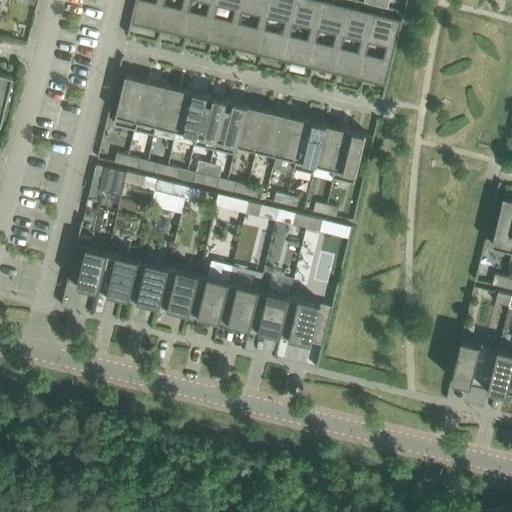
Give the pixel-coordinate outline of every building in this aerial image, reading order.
[(136,0),(132,22),(160,29),(158,36),(159,36),(166,4),(167,0),(157,0),(157,2),(150,0),(136,0)] [(166,4),(159,36),(161,29),(185,35),(183,42),(184,42),(192,10),(194,0),(185,0),(184,8),(166,4)] [(192,10),(184,42),(185,42),(186,35),(210,41),(209,48),(217,16),(220,5),(221,0),(199,0),(212,3),(209,14),(192,10)] [(217,16),(209,48),(210,48),(212,41),(236,47),(234,54),(235,54),(242,22),(245,11),(247,0),(221,0),(220,5),(237,9),(234,21),(217,16)] [(242,22),(235,54),(235,55),(237,48),(261,54),(259,61),(260,61),(268,29),(270,17),(274,0),(247,0),(245,11),(263,15),(260,27),(242,22)] [(268,29),(260,61),(262,54),(286,60),(284,67),(285,67),(293,35),(296,23),(301,0),(274,0),(270,17),(288,21),(285,33),(268,29)] [(293,35),(285,67),(286,67),(287,60),(311,66),(310,73),(318,41),(321,30),(328,1),(324,0),(301,0),(296,23),(313,28),(310,39),(293,35)] [(318,41),(310,73),(311,73),(313,66),(337,72),(335,79),(336,79),(343,47),(346,36),(353,7),(328,1),(321,30),(338,34),(336,45),(318,41)] [(343,47),(336,79),(338,72),(362,78),(360,85),(361,85),(369,53),(371,42),(379,13),(353,7),(346,36),(364,40),(361,51),(343,47)] [(369,53),(361,85),(362,86),(363,79),(386,84),(402,19),(379,13),(371,42),(389,46),(386,58),(369,53)] [(11,74),(0,70),(0,122),(5,124),(16,80),(9,78),(11,74)] [(114,122),(135,127),(147,78),(126,72),(114,122)] [(135,127),(155,132),(167,82),(147,78),(135,127)] [(187,87),(167,82),(155,132),(175,137),(177,128),(187,87)] [(187,87),(175,137),(195,142),(197,133),(207,92),(187,87)] [(195,142),(214,146),(226,97),(207,92),(197,133),(195,142)] [(247,102),(226,97),(214,146),(234,151),(237,143),(247,102)] [(237,143),(257,147),(267,107),(247,102),(237,143)] [(257,147),(277,152),(286,112),(267,107),(257,147)] [(277,152),(296,157),(306,116),(286,112),(277,152)] [(314,171),(316,162),(326,121),(306,116),(296,157),(294,166),(314,171)] [(333,175),(334,176),(346,126),(326,121),(316,162),(335,166),(333,175)] [(367,131),(346,126),(334,176),(355,181),(367,131)] [(115,160),(126,163),(129,153),(117,150),(115,160)] [(140,156),(129,153),(126,163),(138,166),(140,156)] [(154,170),(166,173),(169,163),(157,160),(154,170)] [(180,166),(169,163),(166,173),(178,176),(180,166)] [(127,169),(105,164),(98,193),(97,197),(119,202),(122,193),(124,181),(127,169)] [(141,173),(127,169),(124,181),(138,184),(141,173)] [(194,180),(206,182),(208,172),(196,170),(194,180)] [(220,175),(208,172),(206,182),(217,185),(220,175)] [(234,189),(246,192),(248,182),(236,179),(234,189)] [(172,193),(173,193),(185,196),(188,184),(174,181),(172,193)] [(248,182),(246,192),(257,195),(258,193),(260,185),(248,182)] [(188,184),(185,196),(199,199),(201,193),(202,188),(188,184)] [(274,199),(285,202),(288,193),(288,192),(276,189),(275,193),(274,199)] [(218,192),(215,203),(246,211),(249,199),(218,192)] [(288,192),(288,193),(285,202),(297,205),(300,195),(288,192)] [(492,243),(511,248),(511,196),(504,194),(492,243)] [(262,202),(249,199),(246,211),(259,214),(262,202)] [(313,209),(325,212),(328,202),(316,199),(313,209)] [(328,202),(325,212),(337,215),(339,205),(328,202)] [(293,222),(306,226),(309,214),(295,211),(293,222)] [(323,217),(309,214),(306,226),(320,229),(323,217)] [(324,228),(352,231),(353,221),(325,218),(324,228)] [(108,249),(78,242),(68,280),(77,282),(77,283),(98,288),(108,249)] [(108,290),(129,295),(138,256),(108,249),(98,288),(100,288),(108,290)] [(138,298),(159,303),(168,264),(138,256),(129,295),(130,296),(130,295),(138,297),(138,298)] [(199,312),(220,318),(229,279),(228,278),(232,262),(212,258),(208,274),(199,271),(189,310),(190,310),(191,310),(199,312)] [(168,305),(189,310),(199,271),(168,264),(159,303),(160,303),(168,305)] [(492,282),(504,285),(507,274),(495,272),(492,282)] [(229,320),(250,325),(259,286),(229,279),(220,318),(221,318),(221,317),(229,319),(229,320)] [(259,327),(280,332),(290,293),(259,286),(250,325),(251,325),(259,327)] [(511,293),(498,290),(495,301),(509,304),(511,293)] [(312,340),(322,342),(332,304),(290,293),(280,332),(281,333),(282,332),(290,334),(289,335),(312,340)] [(453,379),(457,380),(488,387),(489,388),(499,345),(462,336),(452,378),(453,379)] [(511,348),(499,345),(489,388),(511,393),(511,348)]
